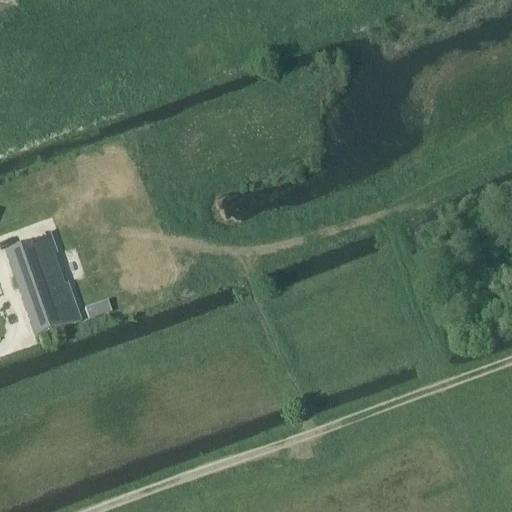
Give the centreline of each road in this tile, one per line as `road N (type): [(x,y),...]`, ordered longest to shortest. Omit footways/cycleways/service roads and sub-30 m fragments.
road 1 (track): [(311,433),(98,511)]
road 2 (track): [(511,358),(311,433)]
road 3 (track): [(244,272),(311,433)]
road 4 (track): [(442,384),(496,511)]
